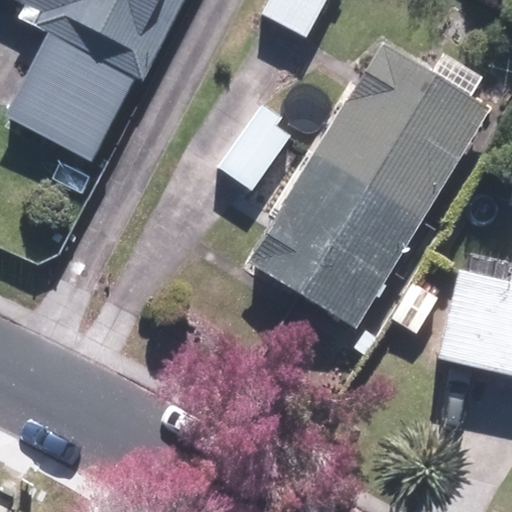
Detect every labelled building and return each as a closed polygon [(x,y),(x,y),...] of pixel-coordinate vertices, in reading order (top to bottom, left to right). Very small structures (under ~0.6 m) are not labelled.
[(43,38),(0,120),(0,121),(87,166),(131,82),(138,86),(182,0),(0,0),(0,1),(35,19),(29,31),(43,38)] [(325,0),(270,0),(260,20),(302,43),(325,0)] [(347,333),(483,119),(379,54),(244,268),(347,333)] [(248,195),(286,141),(272,131),(278,123),(260,110),(216,173),(248,195)] [(511,248),(503,289),(453,277),(433,366),(511,383),(511,248)]
